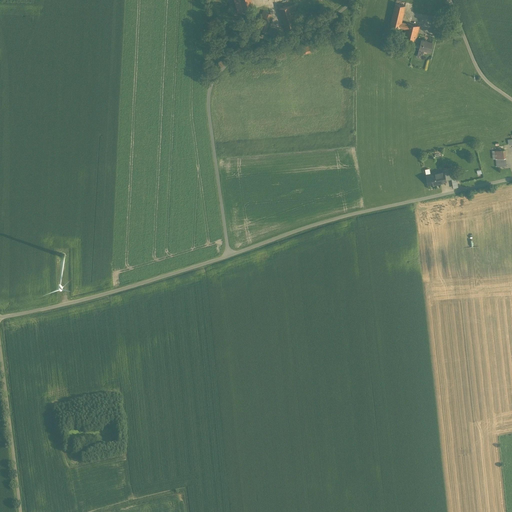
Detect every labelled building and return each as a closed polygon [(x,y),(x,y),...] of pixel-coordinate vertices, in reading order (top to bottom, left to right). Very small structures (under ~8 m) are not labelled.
[(244,11),(240,0),(234,0),(238,13),(244,11)] [(251,0),(240,0),(244,11),(254,8),(251,0)] [(405,6),(395,3),(390,26),(400,28),(401,22),(405,6)] [(294,4),(279,8),(285,28),(300,23),(299,23),(296,24),(292,10),(296,9),(294,4)] [(263,11),(257,29),(262,30),(269,12),(263,11)] [(443,20),(436,18),(433,34),(439,35),(443,20)] [(419,26),(407,23),(405,29),(403,39),(415,43),(415,42),(416,38),(419,26)] [(432,42),(421,39),(420,44),(417,56),(422,57),(424,49),(430,51),(432,42)] [(316,44),(302,47),(303,53),(318,50),(316,44)] [(504,149),(495,150),(496,159),(497,167),(507,165),(506,157),(505,158),(504,149)] [(449,168),(442,169),(443,173),(444,178),(444,180),(451,179),(449,168)] [(438,172),(426,174),(428,184),(440,182),(439,179),(438,174),(438,172)]
